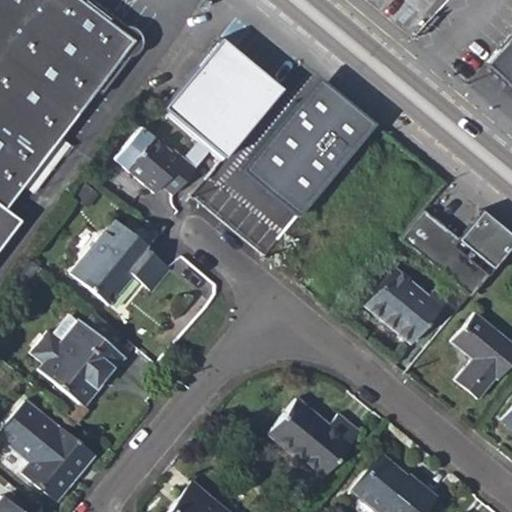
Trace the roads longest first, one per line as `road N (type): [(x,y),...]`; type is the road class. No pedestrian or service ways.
road 1 (unknown): [(0,265),(175,55),(180,0)]
road 2 (residential): [(511,495),(345,357),(278,330)]
road 3 (secondary): [(294,0),(511,177)]
road 4 (residential): [(278,330),(245,343),(223,364),(100,511)]
road 5 (residential): [(278,330),(252,282),(189,229)]
